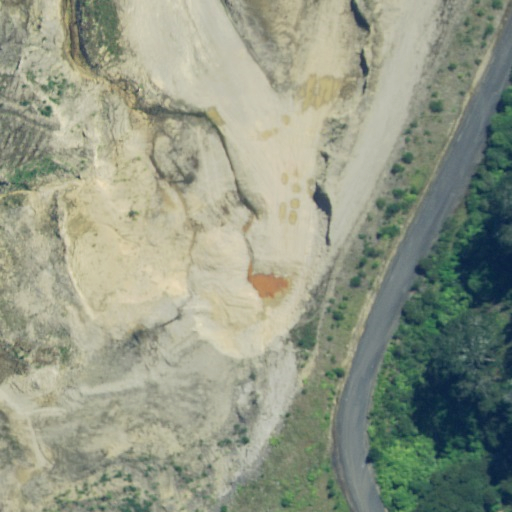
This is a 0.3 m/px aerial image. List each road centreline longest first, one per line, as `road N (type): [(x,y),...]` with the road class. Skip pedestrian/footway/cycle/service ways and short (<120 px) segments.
road 1 (track): [(427,0),(323,261),(155,352),(48,390)]
road 2 (track): [(511,25),(367,359),(352,422),(357,483),(369,511)]
